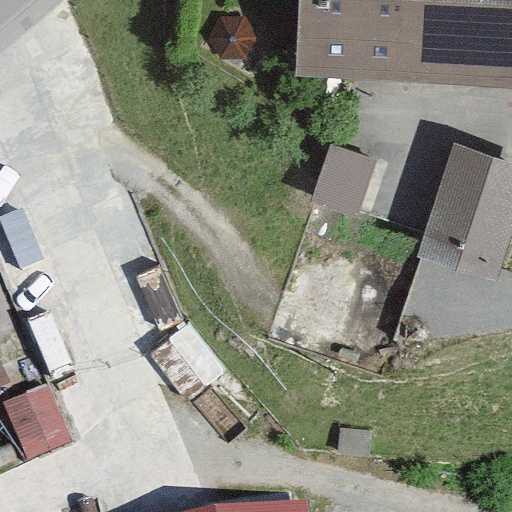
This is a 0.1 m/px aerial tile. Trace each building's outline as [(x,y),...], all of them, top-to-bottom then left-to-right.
[(511,0),(312,0),(308,65),(511,79),(511,0)] [(373,160),(330,146),(313,199),(357,213),(373,160)] [(511,223),(511,166),(456,149),(422,255),(495,278),(511,223)] [(0,329),(0,403),(31,386),(0,329)] [(54,381),(1,406),(27,461),(80,436),(54,381)] [(368,431),(341,430),(339,452),(367,454),(368,431)] [(302,511),(300,500),(236,511),(302,511)]
